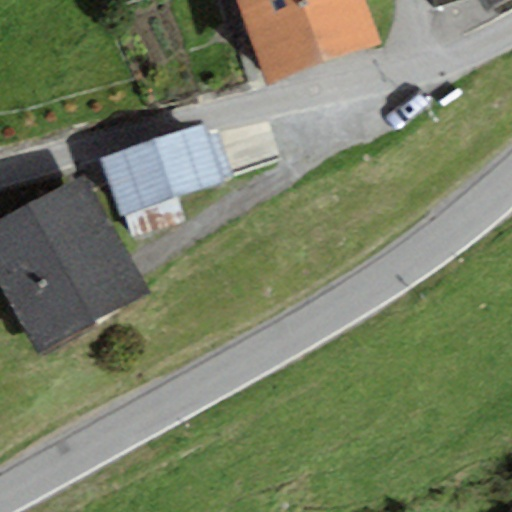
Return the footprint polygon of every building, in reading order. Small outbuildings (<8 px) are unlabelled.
[(324,64),(300,0),(233,0),(265,86),(324,64)] [(364,0),(300,0),(324,64),(381,44),(364,0)] [(503,0),(435,0),(437,9),(465,0),(478,0),(486,11),(503,0)] [(100,161),(118,215),(124,213),(176,196),(223,181),(205,127),(100,161)] [(150,295),(82,177),(0,223),(0,294),(38,359),(150,295)] [(176,196),(124,213),(132,239),(185,222),(176,196)]
